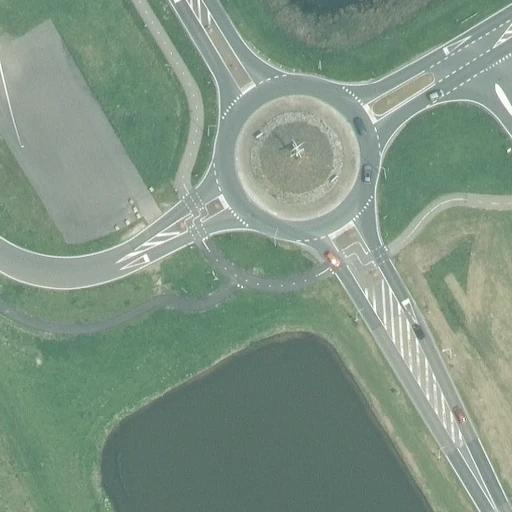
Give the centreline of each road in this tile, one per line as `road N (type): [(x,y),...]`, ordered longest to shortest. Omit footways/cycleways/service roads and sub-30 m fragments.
road 1 (primary): [(503,511),(354,203)]
road 2 (primary): [(309,230),(493,511)]
road 3 (unclassified): [(113,264),(249,213)]
road 4 (unclassified): [(225,176),(113,264)]
road 5 (primary): [(368,141),(437,90),(471,50)]
road 6 (primary): [(471,50),(346,104)]
road 7 (primary): [(178,0),(238,113)]
